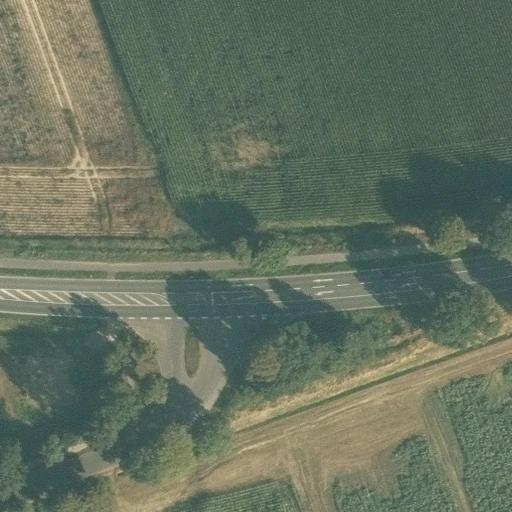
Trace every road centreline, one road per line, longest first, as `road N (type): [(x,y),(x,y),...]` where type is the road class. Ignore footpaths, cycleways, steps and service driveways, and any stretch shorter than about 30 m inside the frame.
road 1 (secondary): [(511,271),(195,301)]
road 2 (secondary): [(0,488),(169,424),(186,404),(195,301)]
road 3 (secondary): [(195,301),(0,295)]
